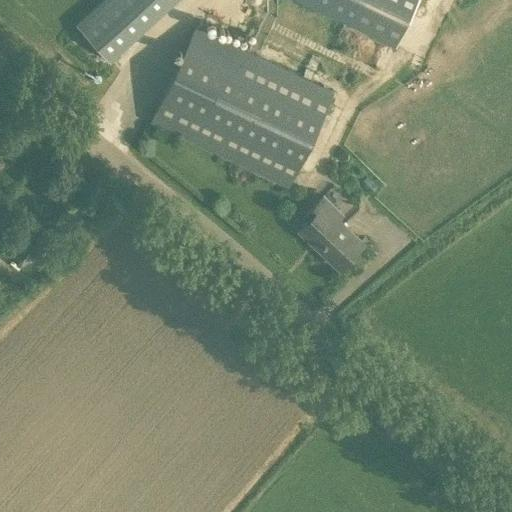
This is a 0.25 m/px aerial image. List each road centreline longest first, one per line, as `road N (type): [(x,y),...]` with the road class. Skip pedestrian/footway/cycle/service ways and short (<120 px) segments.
road 1 (unclassified): [(509,511),(0,53)]
road 2 (track): [(104,148),(162,32),(197,0)]
